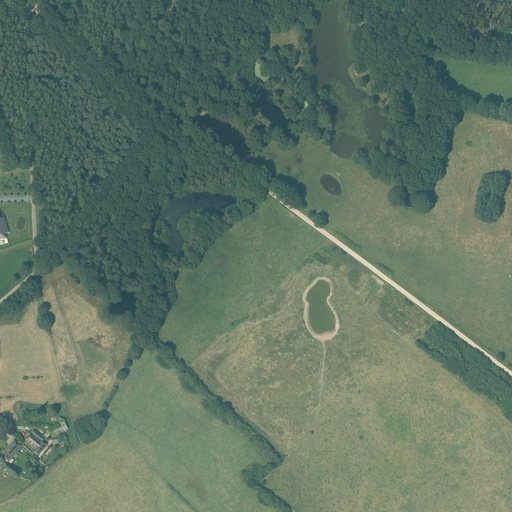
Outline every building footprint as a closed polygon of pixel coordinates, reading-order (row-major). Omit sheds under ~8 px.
[(0,212),(0,239),(5,238),(4,234),(9,233),(3,217),(2,218),(0,212)] [(64,421),(59,424),(49,428),(50,429),(48,430),(51,436),(52,435),(53,436),(68,429),(64,421)] [(44,439),(38,433),(34,430),(25,441),(35,449),(33,452),(37,456),(46,445),(42,441),(44,439)] [(65,435),(62,436),(53,440),(55,445),(67,439),(65,435)] [(21,446),(14,440),(3,453),(5,454),(2,457),(8,462),(21,446)]
